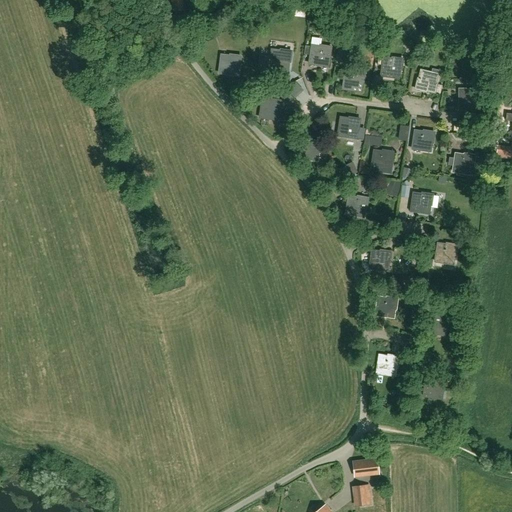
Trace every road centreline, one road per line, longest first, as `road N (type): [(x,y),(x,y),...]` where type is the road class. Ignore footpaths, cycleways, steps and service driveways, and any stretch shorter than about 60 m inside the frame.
road 1 (unclassified): [(229,511),(359,433),(365,317),(347,253)]
road 2 (unclassified): [(276,150),(328,99),(439,110)]
road 3 (unclassified): [(276,150),(180,45)]
road 4 (unclassified): [(347,253),(319,201),(276,150)]
